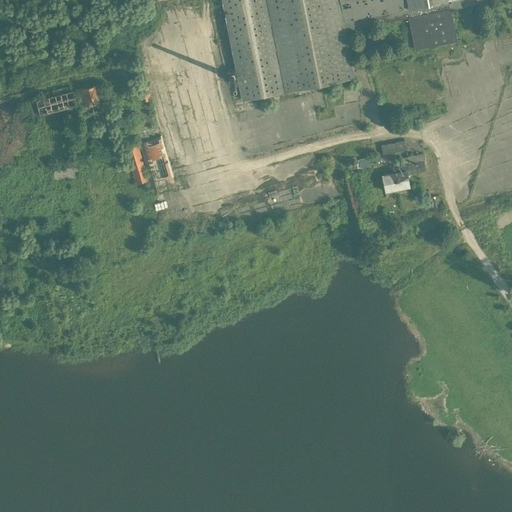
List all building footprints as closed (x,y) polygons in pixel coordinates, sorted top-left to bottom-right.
[(256,96),(354,77),(345,30),(409,17),(415,48),(456,40),(450,9),(494,0),(221,0),(241,99),(256,96)] [(107,105),(105,106),(104,102),(99,83),(77,88),(83,112),(86,123),(90,126),(94,125),(95,122),(99,121),(102,123),(106,122),(107,119),(108,118),(106,113),(109,112),(107,105)] [(139,102),(150,99),(146,86),(135,89),(139,102)] [(72,90),(29,101),(33,116),(76,104),(72,90)] [(153,190),(175,183),(169,160),(161,135),(138,142),(144,160),(153,190)] [(382,154),(406,149),(404,138),(380,143),(382,154)] [(135,183),(148,179),(143,160),(137,142),(123,146),(128,160),(135,183)] [(407,156),(408,163),(398,165),(400,171),(381,175),(385,191),(409,185),(407,174),(425,170),(424,162),(426,161),(424,152),(407,156)] [(379,154),(359,158),(361,168),(369,166),(369,163),(379,160),(381,160),(379,154)] [(76,167),(52,169),(53,179),(77,177),(76,167)] [(437,195),(430,197),(433,212),(440,211),(437,195)] [(364,228),(383,223),(381,214),(361,218),(364,228)]
